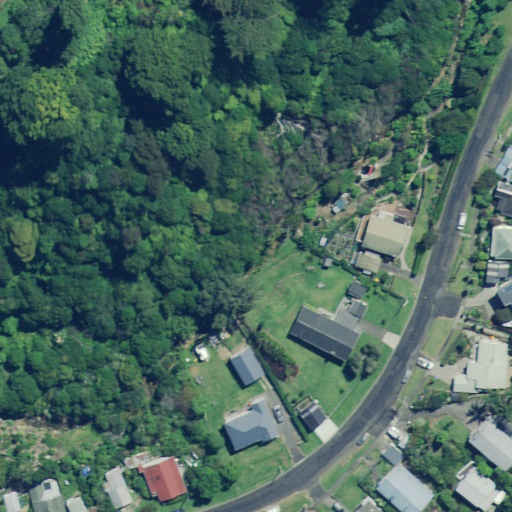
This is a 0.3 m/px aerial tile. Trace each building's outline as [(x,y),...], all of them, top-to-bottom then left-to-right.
[(0,0),(0,11),(12,1),(11,0),(0,0)] [(511,144),(496,171),(511,180),(511,144)] [(511,183),(500,180),(496,192),(506,196),(501,211),(511,214),(511,183)] [(393,215),(376,209),(364,244),(398,256),(408,226),(391,220),(393,215)] [(511,225),(495,225),(493,256),(511,256),(511,225)] [(380,259),(356,251),(352,266),(376,274),(380,259)] [(487,261),(487,275),(487,281),(500,282),(500,276),(508,276),(509,262),(487,261)] [(511,277),(498,286),(506,302),(511,299),(511,300),(511,277)] [(368,286),(354,279),(348,292),(362,299),(368,286)] [(369,306),(355,299),(349,310),(343,307),(336,321),(318,312),(305,338),(347,360),(360,333),(354,330),(361,316),(363,317),(369,306)] [(510,344),(478,341),(476,361),(470,361),(469,375),(455,374),(454,390),(478,393),(478,388),(502,391),(503,377),(507,377),(510,344)] [(263,375),(244,347),(229,357),(248,385),(263,375)] [(279,434),(265,398),(251,403),(253,409),(225,420),(236,448),(263,437),(264,440),(279,434)] [(327,418),(314,401),(300,412),(313,429),(327,418)] [(498,419),(491,412),(469,438),(506,470),(511,463),(511,438),(495,423),(498,419)] [(417,443),(408,434),(399,444),(408,453),(417,443)] [(380,452),(395,467),(376,487),(402,511),(418,511),(434,495),(400,462),(405,456),(390,442),(380,452)] [(133,452),(141,474),(151,503),(161,500),(187,491),(174,453),(156,460),(150,445),(133,452)] [(507,494),(473,466),(456,487),(485,511),(494,500),(499,504),(507,494)] [(133,501),(117,468),(101,475),(116,508),(133,501)] [(65,511),(58,478),(31,485),(37,511),(65,511)] [(13,511),(22,510),(17,494),(4,497),(8,511),(13,511)] [(86,510),(80,496),(67,503),(71,511),(101,511),(98,504),(86,510)] [(380,511),(368,500),(356,511),(380,511)]
